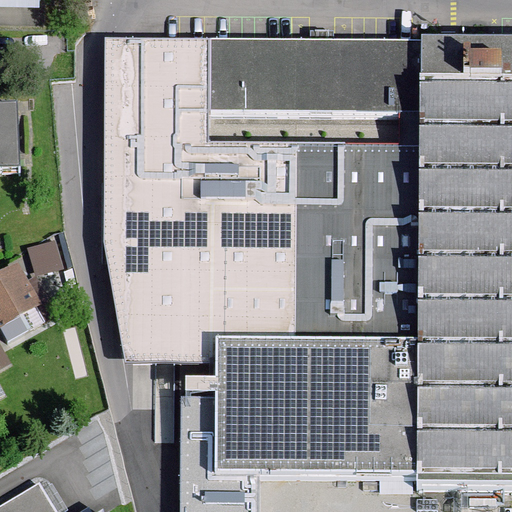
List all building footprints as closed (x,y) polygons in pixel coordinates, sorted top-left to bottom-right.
[(511,495),(511,47),(206,47),(206,124),(422,124),(422,156),(258,156),(258,240),(180,240),(181,354),(215,354),(215,389),(187,389),(187,407),(215,407),(215,484),(421,484),(421,495),(511,495)] [(18,113),(0,113),(0,178),(21,178),(18,113)] [(60,273),(52,248),(25,256),(33,281),(60,273)] [(44,315),(18,270),(0,280),(0,340),(0,341),(44,315)] [(51,511),(37,489),(0,511),(51,511)]
